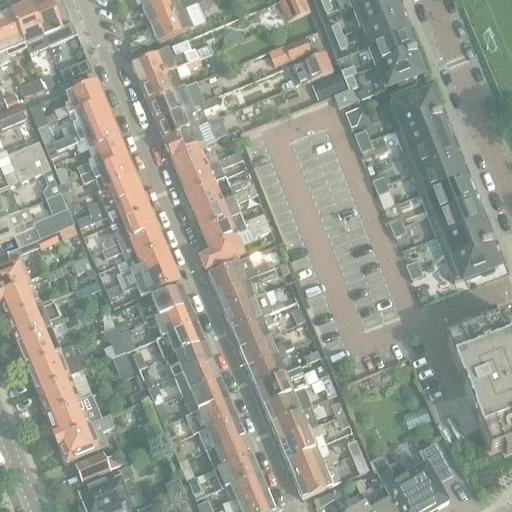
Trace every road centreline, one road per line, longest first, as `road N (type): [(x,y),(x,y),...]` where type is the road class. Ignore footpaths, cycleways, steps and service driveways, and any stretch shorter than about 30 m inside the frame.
road 1 (residential): [(81,0),(292,511)]
road 2 (residential): [(511,203),(430,0)]
